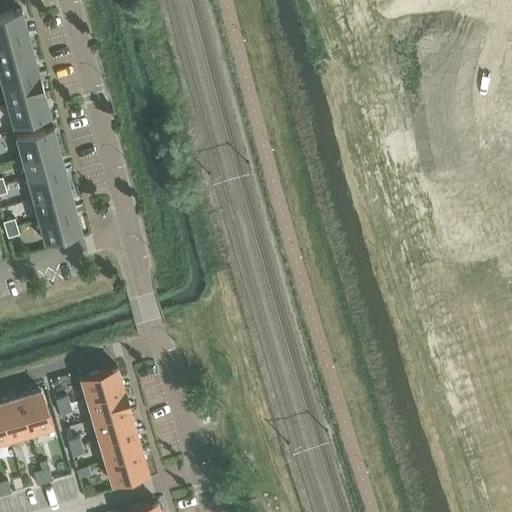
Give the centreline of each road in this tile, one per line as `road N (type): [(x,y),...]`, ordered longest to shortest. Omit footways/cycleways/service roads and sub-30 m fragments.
road 1 (residential): [(215,511),(131,232)]
road 2 (residential): [(131,232),(68,0)]
road 3 (residential): [(465,285),(511,445)]
road 4 (residential): [(0,271),(131,232)]
